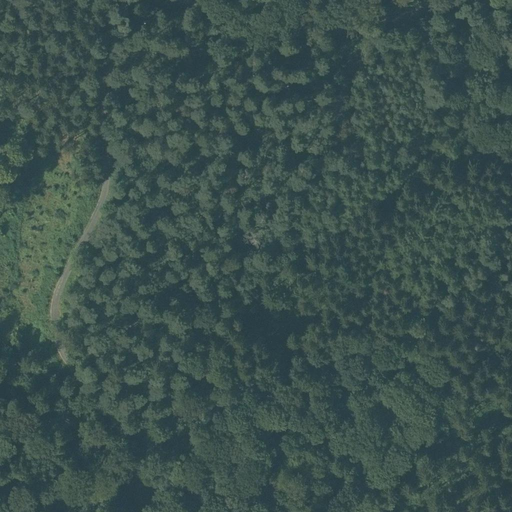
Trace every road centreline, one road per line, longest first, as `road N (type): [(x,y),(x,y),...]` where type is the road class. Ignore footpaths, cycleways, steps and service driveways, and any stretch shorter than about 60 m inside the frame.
road 1 (track): [(146,511),(131,445),(65,363),(55,331),(63,278),(95,222),(113,44),(136,0)]
road 2 (track): [(185,0),(276,32),(359,28),(457,0)]
road 3 (track): [(0,390),(131,445)]
road 4 (track): [(511,465),(474,487),(399,506)]
